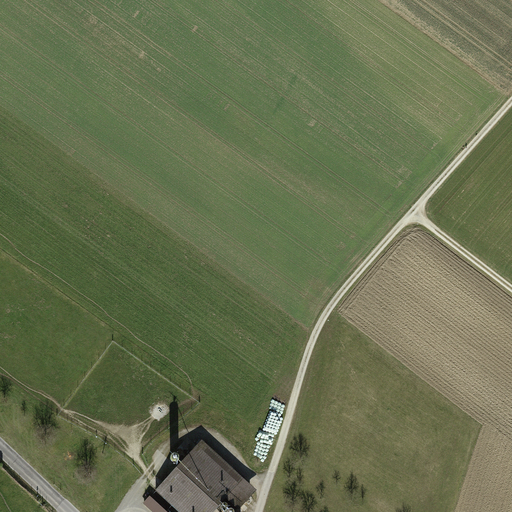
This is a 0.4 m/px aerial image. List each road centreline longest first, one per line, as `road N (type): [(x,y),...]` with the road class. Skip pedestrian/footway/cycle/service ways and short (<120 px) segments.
road 1 (track): [(260,511),(303,371),(333,304),(511,102)]
road 2 (track): [(265,493),(209,438),(178,441),(158,476)]
road 3 (track): [(511,290),(414,213)]
